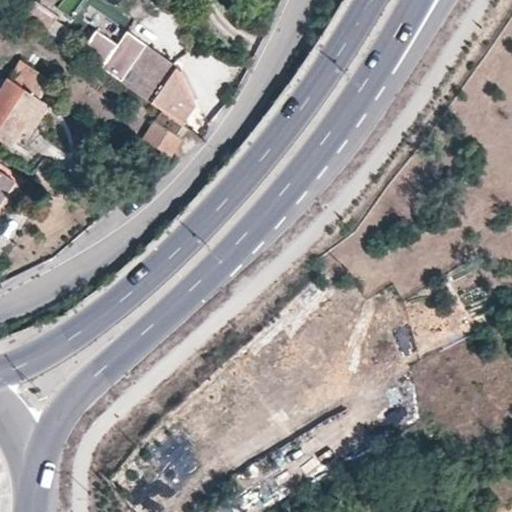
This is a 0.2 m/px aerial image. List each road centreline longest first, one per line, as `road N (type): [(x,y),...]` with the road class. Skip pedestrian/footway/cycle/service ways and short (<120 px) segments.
road 1 (primary): [(377,0),(293,131),(145,278),(59,344),(0,371)]
road 2 (primary): [(19,458),(338,132)]
road 3 (residential): [(301,0),(215,147),(130,233),(0,308)]
road 4 (residential): [(338,132),(435,32),(454,0)]
road 5 (primary): [(338,132),(427,0)]
